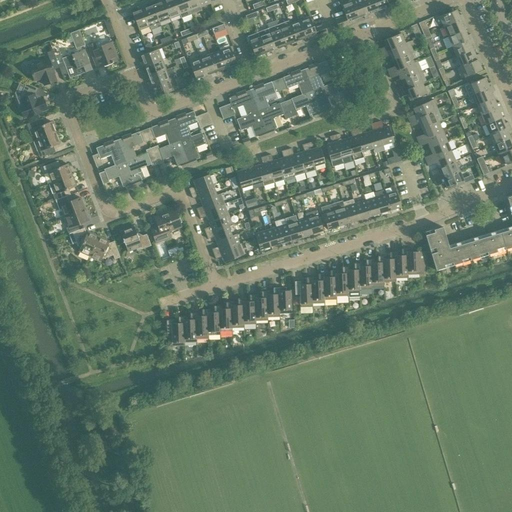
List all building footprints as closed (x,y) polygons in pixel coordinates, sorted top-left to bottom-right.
[(157,3),(152,5),(159,22),(169,19),(161,0),(158,0),(157,1),(157,3)] [(161,0),(169,19),(179,15),(173,0),(161,0)] [(173,0),(179,15),(181,18),(191,15),(185,0),(173,0)] [(185,0),(191,15),(201,11),(199,7),(196,0),(185,0)] [(362,0),(353,0),(351,1),(358,18),(363,16),(364,19),(369,17),(362,0)] [(374,0),(362,0),(369,17),(374,15),(373,13),(378,11),(374,0)] [(386,0),(374,0),(378,11),(384,9),(385,11),(390,9),(386,0)] [(397,0),(386,0),(390,9),(394,8),(393,5),(399,3),(397,0)] [(358,18),(351,1),(341,5),(345,16),(335,20),(338,29),(354,23),(353,20),(358,18)] [(146,5),(142,6),(149,26),(151,30),(160,26),(159,22),(152,5),(147,7),(146,5)] [(149,26),(142,6),(137,8),(138,11),(132,13),(139,30),(149,26)] [(442,23),(444,27),(463,19),(461,14),(458,16),(456,10),(435,18),(438,25),(442,23)] [(309,17),(299,21),(306,38),(311,36),(312,39),(327,33),(324,24),(314,28),(309,17)] [(215,18),(205,22),(207,27),(217,23),(215,18)] [(115,36),(108,19),(103,21),(110,37),(115,36)] [(444,27),(448,37),(464,30),(462,24),(465,23),(463,19),(444,27)] [(288,21),(278,25),(286,46),(291,44),(292,47),(297,45),(288,21)] [(288,21),(297,45),(302,43),(300,40),(306,38),(299,21),(289,24),(288,21)] [(418,23),(424,35),(429,33),(424,21),(418,23)] [(212,29),(214,34),(225,30),(223,24),(212,29)] [(411,27),(416,39),(422,36),(416,24),(411,27)] [(278,25),(267,28),(277,52),(281,51),(280,48),(286,46),(278,25)] [(269,32),(259,36),(265,53),(271,51),(272,54),(277,52),(267,28),(269,32)] [(75,48),(84,45),(78,30),(70,33),(75,48)] [(448,37),(452,47),(472,39),(470,34),(467,35),(464,30),(448,37)] [(265,53),(259,36),(257,33),(247,37),(256,60),(261,58),(260,55),(265,53)] [(379,49),(380,54),(409,42),(405,43),(400,33),(384,40),(386,46),(379,49)] [(452,47),(456,57),(473,50),(470,44),(474,43),(472,39),(452,47)] [(390,55),(392,60),(413,52),(409,42),(380,54),(382,58),(390,55)] [(118,60),(111,43),(96,49),(94,43),(88,46),(94,62),(100,60),(102,66),(118,60)] [(230,47),(220,51),(227,71),(232,69),(231,66),(236,64),(230,47)] [(140,62),(142,67),(162,60),(158,49),(141,56),(143,61),(140,62)] [(81,74),(79,68),(90,64),(84,50),(62,58),(63,63),(58,65),(62,75),(67,73),(69,78),(81,74)] [(387,69),(389,74),(417,62),(417,61),(413,63),(412,60),(419,56),(417,50),(413,52),(392,60),(395,66),(387,69)] [(456,57),(460,67),(480,58),(478,54),(475,55),(473,50),(456,57)] [(220,51),(209,55),(216,72),(222,70),(223,73),(227,71),(220,51)] [(209,55),(199,59),(207,79),(212,77),(211,74),(216,72),(209,55)] [(48,58),(48,59),(29,67),(34,81),(41,78),(44,85),(56,81),(52,70),(59,68),(56,60),(54,56),(48,58)] [(431,56),(426,58),(434,77),(439,75),(431,56)] [(480,58),(460,67),(456,68),(460,79),(463,77),(464,79),(468,78),(467,76),(481,70),(479,64),(482,63),(480,58)] [(207,79),(199,59),(189,62),(196,80),(201,78),(202,80),(207,79)] [(146,71),(148,76),(166,70),(162,60),(142,67),(144,72),(146,71)] [(308,68),(304,69),(312,91),(323,87),(320,76),(330,72),(326,61),(314,66),(314,64),(308,67),(308,68)] [(398,75),(401,81),(422,72),(417,62),(389,74),(391,78),(398,75)] [(148,83),(150,87),(174,78),(170,68),(166,69),(166,70),(148,76),(150,82),(148,83)] [(297,85),(301,95),(312,91),(304,69),(300,71),(299,70),(293,72),(294,73),(283,77),(287,89),(297,85)] [(396,89),(397,94),(426,81),(422,72),(401,81),(403,86),(396,89)] [(445,73),(441,75),(446,87),(451,85),(448,79),(447,79),(445,73)] [(174,78),(150,87),(151,92),(154,91),(156,97),(178,88),(174,78)] [(468,85),(473,95),(492,87),(490,82),(487,83),(485,78),(468,85)] [(312,91),(322,115),(327,113),(326,110),(332,108),(327,98),(338,94),(338,93),(344,91),(340,81),(312,91)] [(426,81),(397,94),(399,98),(407,95),(409,101),(430,92),(427,85),(424,87),(422,84),(426,82),(426,81)] [(250,90),(258,112),(269,108),(269,107),(265,97),(275,93),(271,82),(259,86),(259,85),(253,87),(254,88),(250,90)] [(22,105),(19,106),(20,109),(20,110),(20,111),(21,113),(21,114),(23,116),(24,118),(27,117),(27,118),(41,112),(47,109),(42,97),(37,99),(35,94),(37,89),(26,84),(21,95),(22,99),(20,100),(22,105)] [(473,95),(477,105),(493,98),(491,93),(494,91),(492,87),(473,95)] [(243,105),(247,115),(247,116),(258,112),(250,90),(245,92),(244,91),(239,93),(239,94),(228,98),(230,104),(225,106),(229,117),(233,116),(234,120),(236,120),(236,119),(234,114),(232,109),(243,105)] [(285,101),(287,107),(289,112),(295,109),(295,110),(306,106),(310,117),(315,115),(316,118),(322,115),(312,91),(301,95),(285,101)] [(477,105),(481,115),(501,107),(499,102),(496,103),(493,98),(477,105)] [(408,117),(410,122),(434,112),(434,111),(437,110),(433,99),(413,108),(415,114),(408,117)] [(269,108),(258,112),(267,136),(273,134),(272,131),(277,129),(273,118),(284,114),(289,112),(287,107),(285,101),(269,107),(269,108)] [(223,119),(229,117),(225,106),(218,108),(223,119)] [(481,115),(485,125),(502,118),(500,113),(503,111),(501,107),(481,115)] [(176,118),(172,119),(180,141),(191,137),(187,126),(197,122),(200,128),(205,126),(201,115),(195,117),(193,111),(182,116),(181,114),(176,117),(176,118)] [(207,112),(201,115),(205,126),(211,124),(207,112)] [(258,112),(247,116),(247,115),(236,120),(240,131),(251,127),(255,137),(260,135),(261,138),(267,136),(258,112)] [(419,123),(422,129),(438,122),(438,121),(442,120),(439,113),(435,115),(434,112),(410,122),(411,126),(419,123)] [(485,125),(489,135),(509,126),(507,122),(504,123),(502,118),(485,125)] [(33,141),(56,133),(52,122),(42,125),(40,119),(27,124),(31,136),(35,134),(37,140),(33,141)] [(165,135),(169,145),(180,141),(172,119),(167,121),(167,120),(161,122),(162,123),(150,128),(154,139),(165,135)] [(416,137),(418,142),(447,130),(446,128),(442,130),(438,122),(422,129),(424,134),(416,137)] [(388,126),(378,129),(382,145),(393,142),(388,126)] [(489,135),(494,145),(510,137),(508,132),(511,131),(509,126),(489,135)] [(378,129),(367,133),(372,149),(382,145),(378,129)] [(427,143),(430,148),(447,141),(443,133),(447,131),(447,130),(418,142),(420,146),(427,143)] [(121,138),(117,140),(125,162),(136,157),(132,147),(143,143),(139,132),(127,136),(127,135),(121,137),(121,138)] [(56,133),(33,141),(40,158),(52,153),(50,147),(60,143),(56,133)] [(180,141),(189,165),(195,163),(194,160),(199,158),(195,148),(206,144),(201,133),(191,137),(180,141)] [(367,133),(357,136),(362,152),(372,149),(367,133)] [(357,136),(347,139),(354,161),(364,158),(362,152),(357,136)] [(496,151),(498,154),(511,148),(511,141),(510,137),(494,145),(490,146),(492,153),(496,151)] [(347,139),(336,142),(343,164),(354,161),(347,139)] [(110,155),(114,166),(115,166),(125,162),(117,140),(112,142),(112,141),(107,143),(107,144),(96,148),(98,154),(92,156),(96,167),(102,165),(100,160),(110,155)] [(157,146),(151,148),(157,164),(163,162),(163,160),(173,156),(177,167),(182,165),(183,168),(189,165),(180,141),(169,145),(158,149),(157,146)] [(425,157),(427,161),(451,151),(447,141),(430,148),(432,154),(425,157)] [(343,164),(336,142),(325,145),(332,167),(343,164)] [(320,147),(309,150),(314,166),(325,163),(320,147)] [(388,158),(389,163),(402,160),(399,147),(392,149),(394,156),(388,158)] [(136,157),(125,162),(134,186),(141,184),(139,181),(145,179),(141,168),(151,164),(152,166),(157,164),(151,148),(146,150),(147,153),(136,157)] [(511,148),(498,154),(502,165),(511,160),(511,148)] [(309,150),(298,153),(304,173),(315,170),(314,166),(309,150)] [(436,163),(438,168),(455,161),(451,151),(427,161),(428,166),(436,163)] [(298,153),(288,157),(295,178),(294,176),(304,173),(298,153)] [(288,157),(278,160),(283,176),(285,181),(295,178),(288,157)] [(278,160),(267,163),(274,183),(272,179),(283,176),(278,160)] [(48,172),(52,183),(72,175),(68,164),(60,167),(57,161),(43,167),(45,173),(48,172)] [(433,177),(435,181),(460,171),(455,161),(438,168),(441,174),(433,177)] [(483,161),(478,163),(483,175),(489,173),(483,161)] [(115,166),(114,166),(104,170),(104,171),(98,174),(103,185),(109,183),(108,181),(119,177),(123,187),(127,186),(128,188),(134,186),(125,162),(115,166)] [(267,163),(257,166),(263,186),(274,183),(267,163)] [(257,166),(247,169),(252,185),(262,182),(263,186),(257,166)] [(252,185),(247,169),(236,172),(241,188),(252,185)] [(460,171),(435,181),(437,186),(444,183),(447,188),(464,181),(460,171)] [(53,194),(55,200),(70,195),(68,189),(76,186),(72,175),(52,183),(56,193),(53,194)] [(193,181),(197,191),(212,185),(212,184),(217,182),(214,175),(209,176),(208,175),(193,181)] [(347,181),(337,184),(339,190),(341,190),(341,187),(348,185),(347,181)] [(197,191),(201,201),(216,195),(212,185),(197,191)] [(392,193),(385,195),(390,211),(401,207),(394,186),(390,187),(392,193)] [(306,193),(300,195),(301,199),(307,197),(307,198),(315,196),(313,191),(306,193)] [(201,201),(205,211),(225,204),(221,194),(216,195),(201,201)] [(62,209),(64,216),(85,209),(80,198),(68,202),(66,196),(70,195),(55,200),(59,210),(62,209)] [(385,195),(375,198),(380,214),(390,211),(385,195)] [(511,195),(506,197),(511,215),(511,229),(449,248),(442,227),(424,233),(435,271),(444,268),(444,265),(452,263),(452,265),(462,263),(461,260),(469,258),(470,260),(479,257),(478,255),(486,252),(487,255),(496,252),(496,249),(503,247),(504,250),(511,247),(511,195)] [(375,198),(365,201),(370,217),(380,214),(375,198)] [(344,207),(349,223),(359,220),(354,204),(353,199),(343,202),(344,207)] [(365,201),(354,204),(359,220),(370,217),(365,201)] [(205,211),(208,221),(228,214),(225,204),(205,211)] [(332,204),(338,226),(349,223),(344,207),(334,210),(332,204)] [(328,230),(338,226),(332,205),(321,209),(328,230)] [(66,229),(68,234),(79,230),(77,225),(89,220),(85,209),(64,216),(69,227),(66,229)] [(151,231),(155,242),(170,237),(168,231),(181,226),(175,211),(155,219),(158,228),(151,231)] [(316,211),(306,214),(312,234),(323,231),(316,211)] [(208,221),(212,231),(228,226),(228,225),(232,224),(228,214),(208,221)] [(307,218),(297,221),(302,237),(312,234),(306,214),(305,214),(307,218)] [(286,224),(286,225),(291,241),(302,237),(297,221),(290,224),(288,218),(284,219),(286,224)] [(286,225),(276,228),(281,244),(291,241),(286,225)] [(212,231),(216,241),(232,236),(228,226),(212,231)] [(120,232),(127,252),(136,249),(137,251),(151,246),(146,234),(141,237),(137,234),(134,227),(120,232)] [(79,252),(89,256),(98,237),(90,233),(89,235),(86,234),(84,228),(79,230),(68,234),(72,244),(76,243),(79,252)] [(276,228),(265,231),(270,247),(281,244),(276,228)] [(255,234),(255,236),(256,238),(260,250),(270,247),(265,231),(255,234)] [(216,241),(220,252),(240,244),(236,234),(232,236),(216,241)] [(98,237),(89,256),(100,261),(102,258),(104,259),(113,256),(114,260),(119,258),(120,261),(121,261),(120,258),(114,242),(108,244),(106,242),(106,241),(98,237)] [(240,244),(220,252),(224,263),(240,257),(239,256),(244,255),(240,244)] [(408,275),(424,275),(424,252),(409,252),(409,249),(401,249),(402,256),(402,262),(407,262),(408,275)] [(396,279),(408,278),(408,275),(407,262),(402,262),(402,256),(397,256),(397,253),(389,253),(390,260),(390,266),(395,266),(396,279)] [(377,257),(378,263),(378,270),(383,269),(384,282),(396,282),(396,279),(395,266),(390,266),(390,260),(385,260),(385,256),(377,257)] [(366,260),(366,267),(366,273),(372,273),(372,286),(384,286),(384,282),(383,269),(378,270),(378,263),(374,263),(374,260),(366,260)] [(354,264),(354,270),(354,277),(360,277),(360,290),(372,289),(372,286),(372,273),(366,273),(366,267),(362,267),(362,264),(354,264)] [(348,293),(361,293),(360,290),(360,277),(354,277),(354,270),(350,270),(350,267),(342,268),(342,274),(342,280),(348,280),(348,293)] [(337,297),(349,296),(348,293),(348,280),(342,280),(342,274),(338,274),(338,271),(330,271),(330,278),(330,284),(336,284),(336,297),(337,297)] [(325,300),(337,300),(337,297),(336,297),(336,284),(330,284),(330,278),(326,278),(326,275),(318,275),(318,281),(319,288),(324,287),(324,300),(325,300)] [(306,279),(306,285),(307,285),(307,291),(312,291),(312,304),(313,304),(325,304),(325,300),(324,300),(324,287),(319,288),(318,281),(314,281),(314,278),(306,279)] [(313,304),(312,304),(312,291),(307,291),(307,285),(306,285),(302,285),(302,282),(294,282),(295,295),(299,295),(300,308),(313,307),(313,304)] [(273,288),(273,295),(274,301),(279,301),(279,314),(280,314),(292,314),(291,291),(281,291),(281,288),(273,288)] [(261,292),(262,298),(262,305),(267,305),(268,318),(280,317),(280,314),(279,314),(279,301),(274,301),(273,295),(269,295),(269,292),(261,292)] [(250,296),(250,302),(250,308),(255,308),(256,321),(268,321),(268,318),(267,305),(262,305),(262,298),(257,298),(257,295),(250,296)] [(238,299),(238,306),(239,312),(243,312),(244,325),(256,324),(256,321),(255,308),(250,308),(250,302),(246,302),(246,299),(238,299)] [(232,328),(244,328),(244,325),(243,312),(239,312),(238,306),(234,306),(234,303),(226,303),(226,309),(227,316),(232,315),(232,328)] [(214,313),(215,319),(220,319),(220,332),(221,332),(233,331),(232,328),(232,315),(227,316),(226,309),(222,309),(222,306),(214,306),(214,313)] [(202,310),(202,316),(203,316),(203,323),(208,323),(208,336),(221,335),(221,332),(220,332),(220,319),(215,319),(214,313),(210,313),(210,310),(202,310)] [(190,314),(190,320),(191,320),(191,327),(196,326),(196,339),(197,339),(208,339),(208,336),(208,323),(203,323),(203,316),(202,316),(198,317),(198,313),(190,314)] [(178,317),(178,323),(179,323),(179,330),(184,330),(184,343),(185,343),(197,342),(197,339),(196,339),(196,326),(191,327),(191,320),(190,320),(186,320),(186,317),(178,317)] [(179,323),(178,323),(174,324),(174,320),(166,321),(167,334),(168,334),(169,347),(185,346),(185,343),(184,343),(184,330),(179,330),(179,323)]
